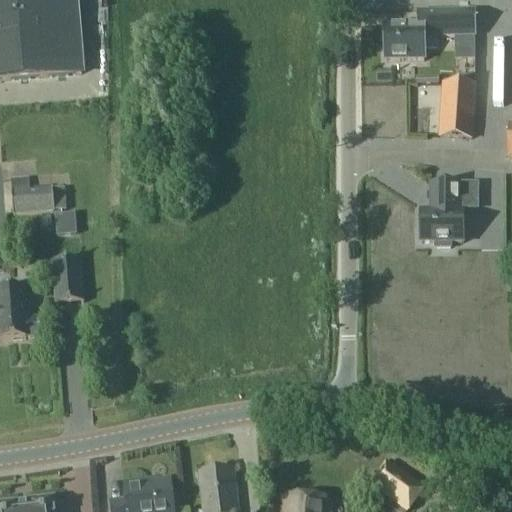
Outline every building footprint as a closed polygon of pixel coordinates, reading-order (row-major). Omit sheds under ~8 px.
[(75,0),(0,0),(0,78),(80,72),(75,0)] [(474,12),(425,12),(425,28),(425,36),(475,36),(474,12)] [(385,63),(415,63),(425,63),(425,36),(425,28),(385,28),(385,63)] [(403,100),(432,101),(432,79),(404,78),(403,100)] [(468,139),(472,87),(443,85),(439,136),(468,139)] [(145,148),(147,132),(136,131),(134,146),(145,148)] [(29,180),(11,181),(12,193),(11,193),(13,216),(54,213),(52,190),(30,192),(29,180)] [(459,212),(459,210),(479,210),(479,187),(430,187),(430,206),(432,206),(432,212),(419,212),(419,245),(434,245),(434,250),(449,250),(449,245),(462,245),(462,212),(459,212)] [(46,217),(50,239),(72,235),(68,213),(46,217)] [(81,262),(51,263),(53,304),(83,302),(81,262)] [(30,320),(28,288),(0,290),(0,334),(1,342),(43,339),(42,319),(30,320)] [(394,511),(399,511),(401,511),(422,480),(388,456),(367,487),(377,494),(374,498),(394,511)] [(202,511),(237,511),(233,472),(199,476),(202,511)] [(126,503),(111,505),(112,511),(172,511),(169,487),(168,480),(152,482),(124,485),(126,503)] [(472,511),(511,511),(511,499),(475,490),(470,511),(472,511)] [(332,511),(333,500),(278,497),(276,511),(332,511)] [(17,503),(0,505),(0,511),(56,511),(55,500),(27,503),(27,505),(18,506),(17,503)]
